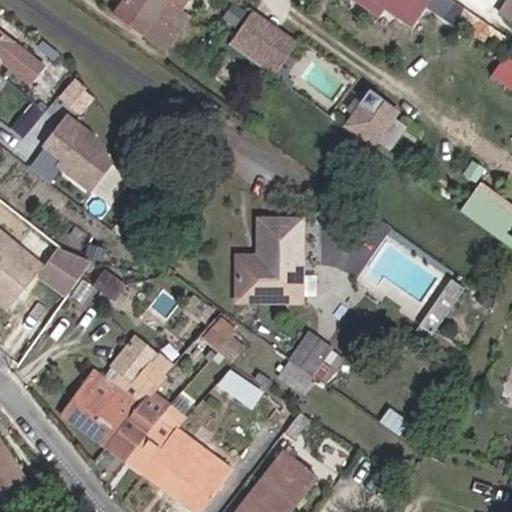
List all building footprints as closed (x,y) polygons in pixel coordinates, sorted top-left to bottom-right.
[(163,42),(116,11),(101,0),(91,0),(89,3),(104,14),(100,19),(152,56),(163,42)] [(126,4),(125,0),(101,0),(116,11),(126,4)] [(176,24),(167,17),(151,6),(142,0),(125,0),(126,4),(116,11),(163,42),(176,24)] [(142,0),(151,6),(167,17),(177,2),(174,0),(142,0)] [(408,0),(373,0),(397,16),(408,0)] [(511,0),(500,0),(494,10),(511,22),(511,0)] [(221,34),(232,18),(220,10),(209,26),(221,34)] [(271,46),(241,25),(225,48),(254,68),(271,46)] [(0,38),(0,67),(10,75),(18,66),(25,58),(21,54),(0,38)] [(280,52),(271,46),(254,68),(264,74),(280,52)] [(511,54),(503,49),(489,75),(511,87),(511,54)] [(220,68),(213,78),(226,87),(234,78),(220,68)] [(221,94),(226,87),(213,78),(209,84),(221,94)] [(340,125),(391,152),(410,116),(358,90),(340,125)] [(23,124),(0,104),(0,124),(14,136),(23,124)] [(34,143),(84,186),(114,151),(64,108),(34,143)] [(503,237),(511,221),(511,206),(473,183),(456,210),(503,237)] [(253,272),(232,273),(233,313),(295,314),(295,311),(295,231),(254,231),(253,272)] [(0,289),(1,289),(20,264),(0,248),(0,289)] [(69,270),(54,260),(47,268),(61,279),(69,270)] [(32,273),(20,264),(1,289),(12,298),(32,273)] [(115,282),(96,269),(86,282),(107,295),(115,282)] [(205,356),(214,345),(218,340),(205,329),(191,344),(205,356)] [(60,420),(100,452),(141,396),(156,377),(144,366),(151,357),(134,344),(110,373),(123,384),(116,394),(91,377),(60,420)] [(307,344),(289,371),(309,384),(327,360),(307,344)] [(226,355),(214,345),(205,356),(217,365),(226,355)] [(309,384),(289,371),(277,386),(297,402),(309,384)] [(237,412),(248,397),(222,378),(211,392),(237,412)] [(159,409),(141,396),(100,452),(118,465),(159,409)] [(176,422),(159,409),(118,465),(136,479),(169,433),(176,422)] [(392,423),(383,435),(397,444),(405,433),(392,423)] [(171,503),(204,458),(169,433),(136,479),(171,503)] [(405,433),(397,444),(408,453),(416,440),(405,433)] [(0,488),(23,475),(0,437),(0,488)] [(511,451),(508,450),(498,477),(510,481),(511,481),(511,451)] [(263,454),(231,498),(221,511),(266,511),(284,489),(289,492),(298,480),(263,454)] [(186,511),(218,468),(204,458),(171,503),(182,511),(186,511)]
